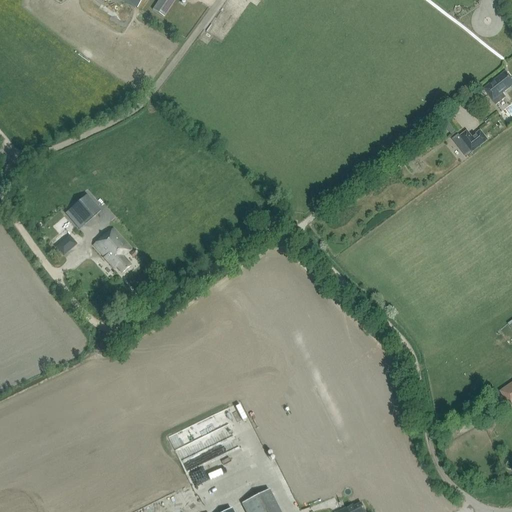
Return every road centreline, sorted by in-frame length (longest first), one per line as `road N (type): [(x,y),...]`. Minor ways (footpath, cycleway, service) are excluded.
road 1 (track): [(484,511),(435,465),(408,347),(291,235),(258,231),(104,328),(88,326),(0,202)]
road 2 (track): [(12,160),(131,110),(218,0)]
